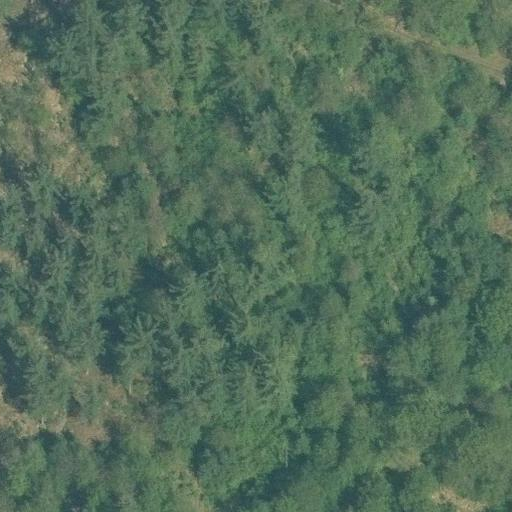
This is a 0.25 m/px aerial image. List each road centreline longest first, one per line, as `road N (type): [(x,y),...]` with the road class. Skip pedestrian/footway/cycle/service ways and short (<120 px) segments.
road 1 (track): [(328,511),(395,451),(511,377)]
road 2 (track): [(511,68),(344,0)]
